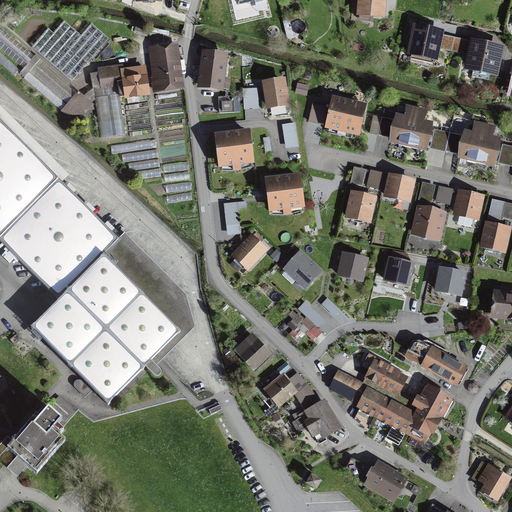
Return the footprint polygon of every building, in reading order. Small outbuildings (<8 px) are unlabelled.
[(360,0),(359,13),(382,15),(383,0),(360,0)] [(72,81),(109,39),(91,24),(81,36),(64,21),(53,33),(48,28),(32,47),(42,56),(72,81)] [(429,30),(416,27),(410,53),(436,59),(441,35),(428,32),(429,30)] [(452,51),(470,55),(473,42),(454,39),(452,51)] [(491,50),(491,45),(476,42),(471,66),(493,71),(497,51),(491,50)] [(177,75),(174,49),(156,51),(160,77),(154,78),(156,89),(182,86),(180,75),(177,75)] [(225,57),(205,55),(201,87),(221,89),(225,57)] [(82,107),(93,104),(40,59),(23,78),(66,115),(84,115),(82,107)] [(110,83),(119,82),(120,94),(121,97),(146,93),(145,79),(143,68),(91,75),(93,87),(111,85),(110,83)] [(287,104),(283,82),(265,84),(268,107),(287,104)] [(304,95),(306,86),(298,84),(296,93),(304,95)] [(255,110),(254,92),(243,92),(244,111),(255,110)] [(238,99),(219,99),(219,115),(238,115),(238,99)] [(327,126),(358,133),(364,107),(333,100),(327,126)] [(189,326),(175,314),(165,305),(140,279),(112,249),(125,234),(67,178),(73,173),(0,101),(0,241),(59,299),(33,326),(33,325),(30,328),(33,331),(33,330),(108,408),(149,369),(155,374),(156,375),(157,375),(158,376),(160,377),(161,377),(162,377),(164,377),(165,376),(167,374),(167,372),(167,369),(165,366),(158,358),(172,343),(178,332),(189,328),(189,326)] [(416,111),(406,108),(405,119),(397,117),(391,141),(399,143),(398,145),(408,147),(416,111)] [(425,149),(431,125),(423,123),(426,113),(416,111),(408,147),(417,149),(418,147),(425,149)] [(381,119),(372,117),(368,134),(377,136),(381,119)] [(389,139),(393,122),(381,119),(377,136),(389,139)] [(299,147),(295,123),(283,124),(287,149),(299,147)] [(484,127),(474,124),(473,135),(465,133),(459,157),(467,159),(467,161),(476,163),(484,127)] [(499,141),(491,139),(494,129),(484,127),(476,163),(485,165),(486,163),(494,165),(499,141)] [(448,135),(434,132),(430,149),(443,152),(448,135)] [(217,137),(221,165),(251,161),(248,133),(217,137)] [(511,165),(511,149),(502,148),(498,164),(511,167),(511,165)] [(361,193),(366,171),(353,168),(348,190),(361,193)] [(381,175),(369,172),(365,193),(376,196),(381,175)] [(298,177),(267,181),(271,209),(302,205),(298,177)] [(386,196),(408,201),(413,182),(391,177),(386,196)] [(436,201),(449,204),(452,191),(439,187),(436,201)] [(482,198),(460,193),(456,214),(460,215),(457,224),(470,227),(473,218),(477,219),(482,198)] [(347,217),(369,222),(375,199),(352,194),(347,217)] [(247,200),(226,200),(227,233),(240,232),(239,206),(247,206),(247,200)] [(414,233),(420,235),(423,233),(429,234),(431,237),(438,239),(444,215),(435,213),(433,211),(430,210),(428,211),(419,209),(414,233)] [(508,230),(487,225),(482,246),(504,251),(508,230)] [(266,250),(252,237),(234,256),(248,269),(266,250)] [(319,272),(301,254),(286,269),(305,287),(319,272)] [(361,281),(366,260),(344,254),(339,275),(361,281)] [(385,280),(408,285),(413,264),(390,259),(385,280)] [(437,291),(460,295),(464,274),(441,269),(437,291)] [(483,314),(490,315),(492,295),(486,294),(483,314)] [(494,315),(511,316),(511,296),(496,295),(494,315)] [(327,296),(322,302),(335,313),(340,307),(327,296)] [(323,329),(319,325),(325,318),(306,298),(289,314),(312,339),(323,329)] [(441,314),(426,317),(428,331),(443,329),(441,314)] [(290,324),(285,319),(277,328),(282,333),(286,329),(290,333),(293,329),(289,326),(290,324)] [(18,334),(10,340),(13,344),(21,339),(18,334)] [(231,345),(254,369),(268,356),(261,349),(263,347),(252,336),(248,340),(242,334),(231,345)] [(456,384),(466,368),(441,354),(443,350),(427,341),(413,343),(405,356),(456,384)] [(362,384),(362,386),(386,399),(393,403),(397,394),(396,393),(404,377),(375,361),(362,384)] [(332,387),(355,399),(362,386),(362,384),(339,373),(332,387)] [(308,384),(302,376),(289,387),(281,378),(267,389),(279,403),(293,392),(295,395),(298,392),(308,384)] [(75,381),(74,382),(74,383),(73,384),(73,385),(74,386),(74,387),(74,388),(75,388),(85,398),(92,391),(82,381),(81,381),(81,380),(80,380),(79,380),(78,380),(77,380),(76,380),(75,381)] [(306,405),(317,399),(308,384),(298,392),(306,405)] [(372,413),(377,415),(386,399),(362,386),(355,399),(362,403),(360,407),(368,411),(366,414),(371,416),(372,413)] [(448,399),(426,387),(420,399),(418,398),(416,401),(399,391),(397,394),(393,403),(401,407),(415,415),(406,432),(411,434),(406,444),(418,450),(429,429),(431,430),(448,399)] [(393,403),(386,399),(377,415),(383,419),(382,422),(386,425),(388,421),(392,424),(401,407),(393,403)] [(222,409),(219,402),(207,407),(211,414),(222,409)] [(293,422),(298,432),(308,425),(318,443),(325,438),(323,435),(337,427),(324,404),(311,412),(309,409),(299,415),(300,418),(293,422)] [(65,440),(53,430),(62,420),(44,405),(7,448),(17,457),(13,462),(22,470),(26,465),(36,474),(65,440)] [(392,435),(389,440),(399,445),(406,432),(415,415),(401,407),(392,424),(387,432),(392,435)] [(351,457),(345,469),(357,476),(364,465),(351,457)] [(508,479),(482,463),(479,467),(486,471),(480,480),(487,484),(483,491),(497,499),(508,479)] [(366,484),(380,492),(392,472),(378,464),(366,484)] [(394,500),(405,480),(392,472),(380,492),(394,500)] [(320,481),(311,475),(306,483),(315,489),(320,481)]
